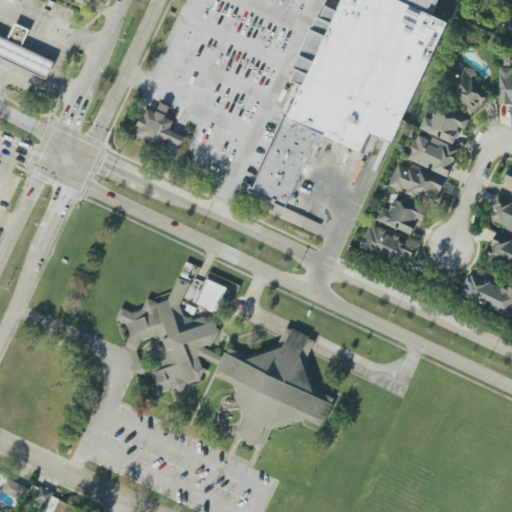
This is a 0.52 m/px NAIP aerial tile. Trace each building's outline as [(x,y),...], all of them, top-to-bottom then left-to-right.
[(338,0),(428,0),(425,8),(448,19),(388,145),(367,136),(359,153),(322,135),(286,210),(248,192),(338,0)] [(0,57),(47,78),(55,62),(22,47),(30,30),(15,23),(8,39),(0,35),(0,57)] [(511,67),(499,68),(499,104),(511,104),(511,67)] [(472,115),(492,95),(466,68),(445,88),(472,115)] [(177,155),(184,136),(170,130),(174,121),(165,117),(170,107),(160,103),(156,112),(147,108),(134,137),(177,155)] [(419,130),(454,144),(460,128),(465,130),(469,118),(439,107),(434,120),(424,116),(419,130)] [(448,176),(459,149),(416,133),(406,160),(448,176)] [(389,186),(403,192),(403,191),(435,204),(446,179),(411,164),(409,169),(398,165),(389,186)] [(498,195),(488,221),(511,230),(511,170),(508,169),(503,181),(511,184),(511,192),(510,199),(498,195)] [(377,220),(412,235),(422,213),(416,211),(418,207),(395,197),(390,211),(383,208),(377,220)] [(408,267),(417,244),(369,225),(360,249),(408,267)] [(511,266),(511,239),(495,234),(487,257),(511,266)] [(461,297),(510,316),(511,310),(511,287),(510,287),(508,290),(470,274),(461,297)] [(239,438),(264,449),(272,431),(304,419),(323,428),(334,401),(310,380),(308,336),(286,327),(275,351),(203,353),(219,334),(213,317),(192,318),(180,308),(191,283),(178,277),(170,295),(118,316),(116,319),(128,325),(128,348),(129,348),(156,338),(157,362),(146,363),(142,367),(153,397),(207,376),(238,388),(239,438)] [(228,288),(205,279),(195,304),(217,313),(228,288)] [(2,493),(23,501),(28,487),(7,479),(2,493)] [(52,497),(54,492),(40,486),(35,500),(48,506),(45,511),(76,511),(78,508),(52,497)]
